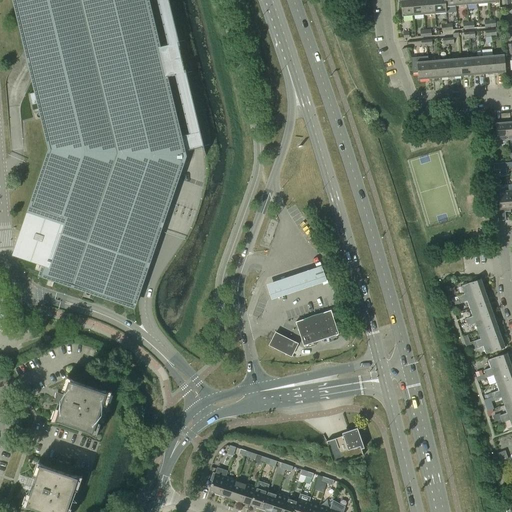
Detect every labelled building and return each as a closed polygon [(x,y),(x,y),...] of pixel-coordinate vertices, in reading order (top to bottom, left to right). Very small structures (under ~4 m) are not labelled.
[(11,0),(27,66),(45,151),(23,221),(40,226),(27,273),(135,305),(186,146),(194,143),(203,141),(171,0),(11,0)] [(412,0),(400,0),(402,17),(413,16),(412,0)] [(422,0),(412,0),(413,16),(424,15),(422,0)] [(433,0),(422,0),(424,15),(435,14),(433,0)] [(444,0),(433,0),(435,14),(446,13),(445,7),(444,0)] [(504,54),(492,55),(494,73),(505,73),(504,54)] [(494,73),(492,55),(482,56),(483,74),(494,73)] [(483,74),(482,56),(471,57),(472,75),(483,74)] [(429,79),(428,61),(427,57),(411,58),(412,73),(417,73),(418,80),(429,79)] [(472,75),(471,57),(460,58),(462,76),(472,75)] [(462,76),(460,58),(449,59),(451,77),(462,76)] [(451,77),(449,59),(439,60),(440,78),(451,77)] [(440,78),(439,60),(428,61),(429,79),(440,78)] [(496,132),(492,132),(493,145),(497,145),(497,142),(507,141),(506,122),(495,123),(496,132)] [(498,199),(496,199),(497,210),(510,209),(508,191),(498,192),(498,199)] [(299,288),(328,279),(323,264),(295,273),(268,282),(273,297),(299,288)] [(464,294),(457,296),(458,300),(484,291),(480,279),(461,286),(464,294)] [(484,291),(458,300),(454,302),(455,305),(467,301),(470,309),(488,302),(484,291)] [(472,316),(465,319),(466,323),(492,313),(488,302),(470,309),(472,316)] [(303,319),(295,322),(296,324),(303,346),(338,334),(333,317),(331,310),(323,313),(303,320),(303,319)] [(492,313),(466,323),(468,326),(475,324),(478,331),(496,325),(492,313)] [(480,339),(473,341),(474,345),(500,336),(496,325),(478,331),(480,339)] [(272,338),(269,345),(291,356),(295,349),(298,343),(275,332),(272,338)] [(500,336),(474,345),(476,349),(483,346),(486,354),(504,348),(500,336)] [(490,368),(483,370),(485,374),(511,365),(506,353),(488,360),(490,368)] [(511,368),(511,365),(485,374),(486,378),(493,375),(496,383),(511,377),(511,368)] [(498,390),(487,394),(489,398),(493,397),(511,389),(511,377),(496,383),(498,390)] [(68,379),(54,421),(93,434),(107,392),(68,379)] [(511,389),(493,397),(494,400),(501,398),(504,405),(511,402),(511,389)] [(499,414),(493,416),(495,421),(501,419),(511,415),(511,402),(504,405),(506,413),(499,416),(499,414)] [(511,415),(501,419),(502,423),(509,421),(511,428),(511,415)] [(334,439),(326,441),(333,462),(341,459),(342,462),(363,455),(361,449),(364,448),(360,436),(357,437),(355,432),(342,436),(335,438),(334,439)] [(230,445),(227,454),(233,456),(236,447),(230,445)] [(246,451),(244,456),(254,459),(256,454),(246,451)] [(26,493),(21,507),(32,508),(44,511),(71,511),(73,509),(69,507),(74,490),(79,491),(84,476),(74,476),(45,466),(37,461),(32,476),(36,477),(30,494),(26,493)] [(212,482),(209,491),(220,494),(226,476),(228,471),(217,467),(215,473),(213,472),(210,480),(212,482)] [(307,472),(306,477),(304,483),(309,485),(311,478),(311,479),(313,474),(307,472)] [(226,476),(220,494),(225,496),(225,499),(229,500),(236,480),(226,476)] [(236,480),(229,500),(234,502),(235,500),(240,501),(246,483),(236,480)] [(246,483),(240,501),(250,505),(257,486),(246,483)] [(257,486),(250,505),(261,508),(267,490),(257,486)] [(267,490),(261,508),(266,510),(265,511),(270,511),(277,493),(267,490)] [(277,493),(270,511),(282,511),(288,496),(277,493)] [(288,496),(282,511),(293,511),(298,499),(288,496)] [(298,499),(293,511),(305,511),(309,500),(299,497),(298,499)] [(309,500),(305,511),(316,511),(319,504),(309,500)] [(330,508),(328,511),(342,511),(344,507),(332,503),(333,500),(332,500),(330,508)]
